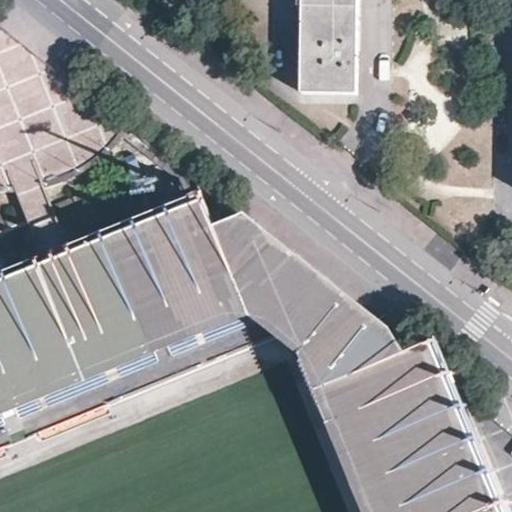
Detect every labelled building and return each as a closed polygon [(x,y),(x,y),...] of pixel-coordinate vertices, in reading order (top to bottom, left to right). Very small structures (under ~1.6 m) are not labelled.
[(511,0),(305,0),(305,95),(359,96),(360,0),(511,0)] [(0,184),(9,185),(11,185),(39,181),(50,177),(61,173),(74,166),(84,160),(95,151),(106,139),(114,129),(0,51),(0,184)] [(0,195),(12,197),(41,192),(54,188),(66,183),(79,177),(91,169),(103,160),(115,147),(124,135),(114,129),(106,139),(95,151),(84,160),(74,166),(61,173),(50,177),(39,181),(11,185),(9,185),(0,184),(0,195)] [(176,206),(179,213),(185,228),(216,215),(207,193),(176,206)] [(0,366),(238,269),(221,227),(216,215),(185,228),(179,213),(88,251),(70,257),(75,272),(11,297),(5,284),(0,285),(0,366)] [(245,220),(221,227),(238,269),(242,279),(257,318),(300,321),(370,376),(380,370),(389,363),(397,350),(398,347),(399,344),(398,340),(397,337),(397,335),(395,332),(392,330),(389,328),(382,326),(378,326),(375,326),(371,328),(364,331),(346,318),(356,305),(291,252),(280,268),(256,249),(261,242),(263,238),(264,236),(264,235),(264,232),(263,231),(262,229),(260,226),(258,223),(254,221),(251,220),(248,219),(245,220)] [(291,252),(262,229),(263,231),(264,232),(264,235),(264,236),(263,238),(261,242),(256,249),(280,268),(291,252)] [(5,284),(11,297),(75,272),(70,257),(67,250),(3,275),(6,284),(5,284)] [(242,279),(238,269),(0,366),(0,424),(257,318),(242,279)] [(386,327),(356,305),(346,318),(364,331),(371,328),(375,326),(378,326),(382,326),(386,327)] [(437,511),(387,390),(370,376),(300,321),(380,511),(437,511)] [(417,353),(397,337),(398,340),(399,344),(398,347),(397,350),(389,363),(399,372),(407,362),(409,358),(411,356),(414,354),(415,354),(417,353)] [(387,390),(437,511),(511,511),(438,346),(417,353),(415,354),(414,354),(411,356),(409,358),(407,362),(399,372),(389,363),(380,370),(370,376),(387,390)]
